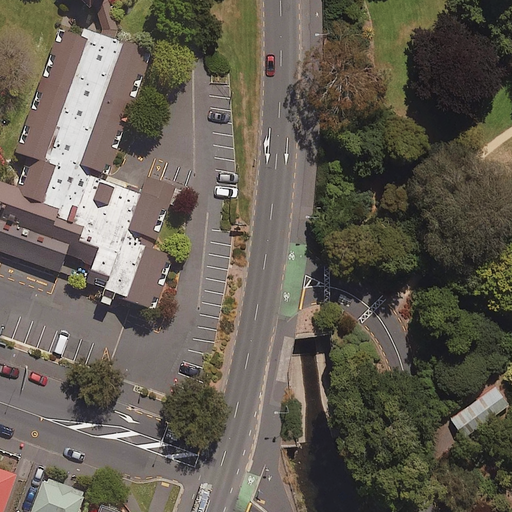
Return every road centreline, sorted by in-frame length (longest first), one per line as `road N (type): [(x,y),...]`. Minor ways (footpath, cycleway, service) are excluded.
road 1 (trunk): [(278,0),(282,76),(264,274),(216,482)]
road 2 (residential): [(0,402),(195,466),(216,482)]
